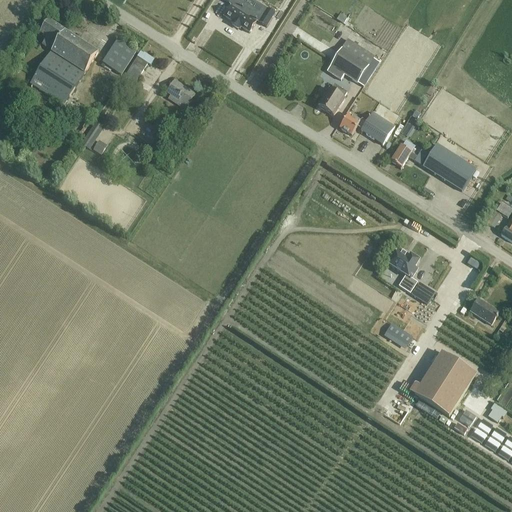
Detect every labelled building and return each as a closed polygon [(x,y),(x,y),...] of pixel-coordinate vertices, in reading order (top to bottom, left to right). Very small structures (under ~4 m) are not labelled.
[(222,0),(222,1),(232,7),(228,12),(227,11),(224,16),(225,17),(224,19),(233,24),(231,26),(240,31),(241,29),(249,35),(257,23),(266,29),(275,15),(265,9),(260,17),(236,2),(236,0),(222,0)] [(325,0),(310,27),(333,40),(355,0),(325,0)] [(396,0),(395,2),(392,0),(388,0),(384,8),(391,12),(398,16),(406,0),(396,0)] [(357,27),(362,29),(358,38),(367,41),(374,22),(361,17),(357,27)] [(49,20),(41,33),(48,38),(45,42),(50,46),(55,48),(52,52),(86,74),(99,54),(49,20)] [(322,51),(323,52),(327,47),(312,36),(308,41),(302,36),(298,42),(318,56),(322,51)] [(119,42),(103,65),(121,77),(137,54),(119,42)] [(331,68),(326,74),(341,84),(346,77),(358,85),(365,90),(379,67),(373,63),(369,68),(342,50),(331,68)] [(309,51),(306,56),(313,60),(316,55),(309,51)] [(51,54),(32,83),(65,105),(84,76),(86,74),(52,52),(51,54)] [(136,57),(123,78),(135,85),(148,65),(136,57)] [(196,96),(179,85),(174,82),(167,93),(172,96),(170,100),(186,111),(196,96)] [(344,100),(347,95),(334,87),(331,92),(330,91),(319,109),(334,119),(345,101),(344,100)] [(383,147),(395,128),(373,115),(367,124),(362,121),(360,124),(348,116),(340,130),(352,137),(358,128),(363,131),(361,133),(383,147)] [(104,129),(97,125),(87,142),(94,146),(104,129)] [(109,125),(104,137),(112,140),(117,128),(109,125)] [(60,159),(66,151),(60,145),(53,153),(60,159)] [(437,146),(423,169),(463,194),(476,171),(437,146)] [(420,167),(427,156),(421,152),(417,158),(410,154),(401,149),(392,164),(401,170),(408,159),(420,167)] [(511,211),(502,205),(496,213),(508,221),(511,213),(511,211)] [(409,229),(416,218),(407,213),(400,223),(409,229)] [(494,216),(488,225),(494,229),(500,220),(494,216)] [(511,220),(506,230),(501,237),(511,244),(511,220)] [(419,263),(411,258),(410,259),(399,251),(394,259),(392,258),(388,264),(390,265),(389,266),(406,277),(399,288),(410,295),(418,284),(411,280),(417,271),(415,270),(419,263)] [(420,285),(412,297),(428,307),(436,295),(420,285)] [(493,327),(502,314),(480,300),(472,313),(493,327)] [(413,339),(393,326),(388,334),(408,347),(413,339)] [(449,419),(476,377),(442,355),(415,397),(449,419)] [(490,413),(501,420),(504,416),(511,420),(511,408),(499,400),(490,413)]
